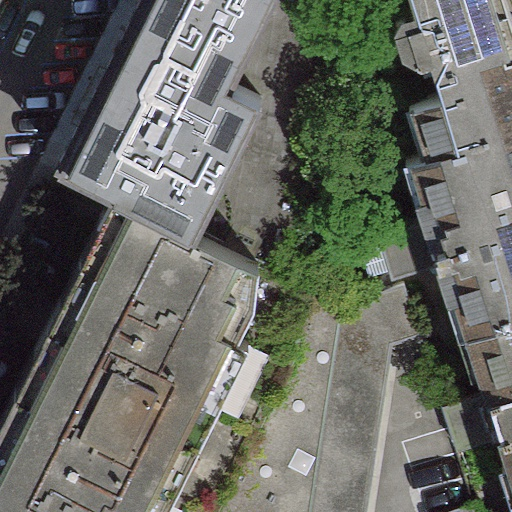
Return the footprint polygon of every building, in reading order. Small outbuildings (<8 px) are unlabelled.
[(141,0),(128,27),(231,79),(270,0),(141,0)] [(330,0),(270,0),(231,79),(262,95),(197,227),(262,258),(284,269),(330,0)] [(511,0),(417,0),(418,3),(404,7),(399,19),(407,45),(425,55),(434,52),(445,89),(413,99),(428,149),(511,122),(511,0)] [(399,19),(404,7),(390,5),(378,94),(413,99),(445,89),(434,52),(425,55),(407,45),(399,19)] [(119,188),(197,227),(262,95),(231,79),(128,27),(62,160),(119,188)] [(413,99),(378,94),(399,158),(428,149),(413,99)] [(511,122),(428,149),(399,158),(406,183),(420,193),(429,218),(442,261),(463,327),(511,311),(511,122)] [(0,511),(163,511),(251,337),(239,332),(256,297),(244,292),(262,258),(197,227),(119,188),(0,427),(0,511)] [(442,261),(429,218),(381,233),(395,275),(442,261)] [(366,511),(393,341),(423,333),(407,282),(398,285),(345,301),(312,511),(366,511)] [(511,311),(463,327),(475,366),(485,363),(494,389),(507,431),(511,446),(511,457),(506,460),(511,480),(511,311)] [(507,431),(494,389),(446,404),(461,446),(507,431)] [(484,511),(481,500),(442,511),(484,511)]
